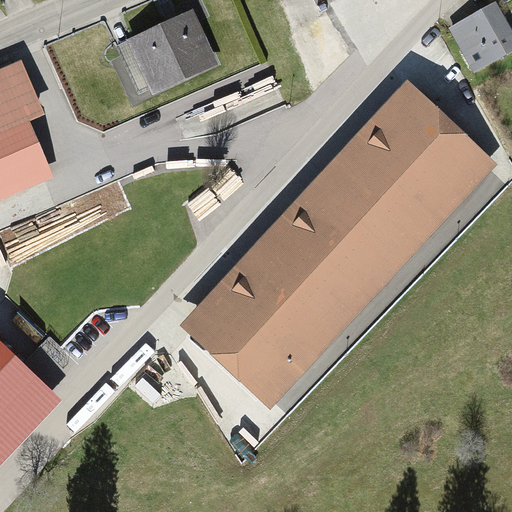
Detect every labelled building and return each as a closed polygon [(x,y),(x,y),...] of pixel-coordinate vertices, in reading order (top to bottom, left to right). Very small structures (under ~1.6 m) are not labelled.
[(511,52),(496,15),(450,34),(467,72),(511,53),(511,52)] [(192,22),(131,51),(155,100),(216,71),(192,22)] [(14,78),(0,84),(0,204),(46,185),(21,126),(32,121),(14,78)] [(411,97),(186,339),(271,417),(495,175),(411,97)] [(0,339),(0,464),(62,398),(0,339)]
